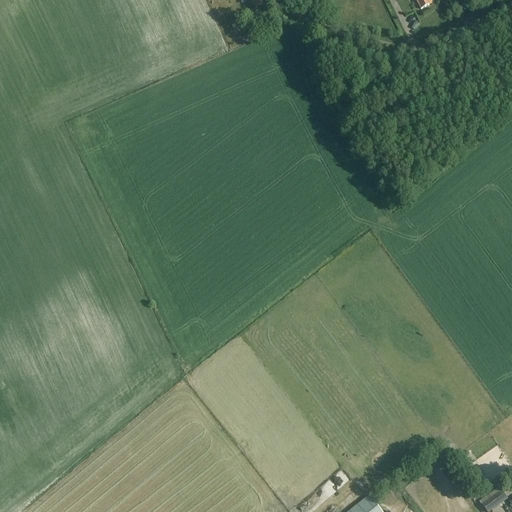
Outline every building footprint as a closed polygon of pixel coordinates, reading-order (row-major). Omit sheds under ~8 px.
[(250,0),(255,9),(267,4),(265,0),(250,0)] [(430,0),(416,0),(421,9),(432,3),(430,0)] [(511,463),(504,454),(501,456),(496,450),(486,459),(498,474),(511,463)] [(301,511),(310,511),(350,477),(341,467),(297,507),(301,511)] [(490,490),(476,471),(467,477),(481,497),(490,490)] [(502,491),(491,499),(481,506),(486,511),(490,511),(508,499),(502,491)] [(381,511),(369,496),(349,511),(381,511)]
